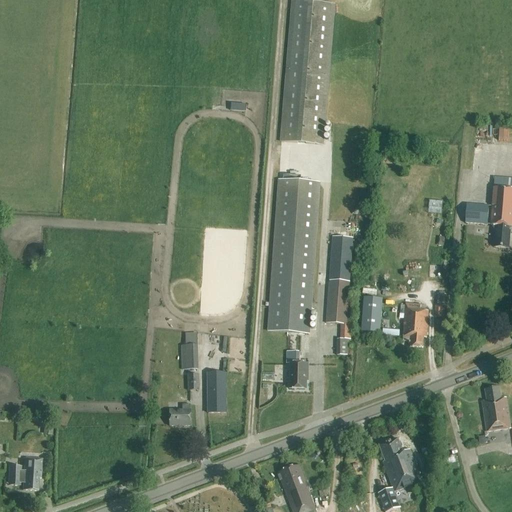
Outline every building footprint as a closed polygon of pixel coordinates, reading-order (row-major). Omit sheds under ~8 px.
[(306,0),(307,3),(291,2),(281,143),(322,146),(333,5),(321,4),(320,0),(306,0)] [(495,231),(494,248),(509,249),(510,233),(506,232),(506,227),(511,227),(511,180),(495,179),(491,226),(500,227),(500,232),(495,231)] [(319,187),(278,184),(268,333),(308,336),(319,187)] [(428,215),(441,216),(443,203),(429,202),(428,215)] [(465,224),(487,226),(488,207),(467,205),(465,224)] [(351,327),(346,326),(353,239),(333,238),(326,325),(341,325),(341,341),(338,341),(337,357),(347,357),(348,341),(351,341),(351,327)] [(420,306),(405,305),(403,337),(410,338),(410,348),(423,349),(423,339),(426,339),(428,312),(420,311),(420,306)] [(434,318),(442,318),(443,307),(435,306),(434,318)] [(362,317),(359,317),(359,326),(361,326),(371,326),(373,326),(373,317),(372,317),(362,317)] [(199,370),(198,346),(181,346),(182,371),(199,370)] [(289,390),(307,390),(307,376),(308,376),(308,365),(290,364),(289,390)] [(226,414),(226,374),(207,374),(208,414),(226,414)] [(199,375),(187,376),(188,392),(199,392),(199,375)] [(511,429),(506,399),(501,399),(499,388),(485,391),(487,402),(482,403),(486,433),(511,429)] [(191,427),(191,411),(190,411),(190,406),(182,406),(182,411),(170,411),(170,427),(191,427)] [(46,422),(46,433),(54,434),(55,422),(46,422)] [(403,453),(397,440),(379,447),(385,463),(383,463),(392,489),(377,495),(383,511),(391,511),(400,509),(394,493),(422,483),(410,451),(403,453)] [(25,459),(24,472),(21,472),(22,468),(9,467),(8,480),(20,480),(20,478),(23,478),(23,491),(38,492),(39,479),(41,480),(42,460),(25,459)] [(315,511),(306,487),(307,487),(299,466),(278,474),(292,511),(315,511)] [(369,469),(373,481),(381,478),(377,467),(369,469)] [(327,488),(319,489),(320,498),(328,497),(327,488)] [(263,511),(271,509),(269,502),(260,505),(263,511)]
